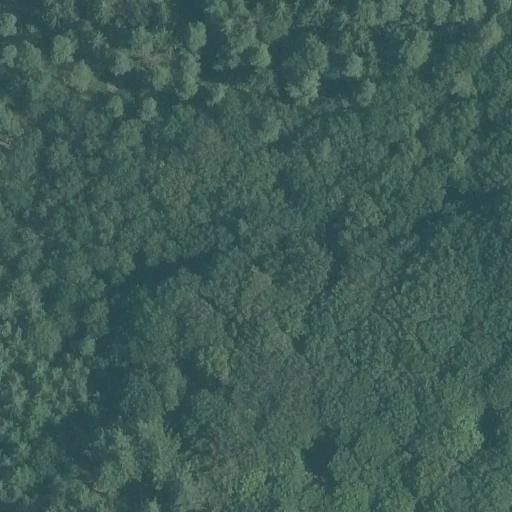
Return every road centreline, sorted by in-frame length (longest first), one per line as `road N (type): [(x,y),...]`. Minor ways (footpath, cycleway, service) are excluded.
road 1 (track): [(196,511),(0,266)]
road 2 (track): [(394,511),(511,468)]
